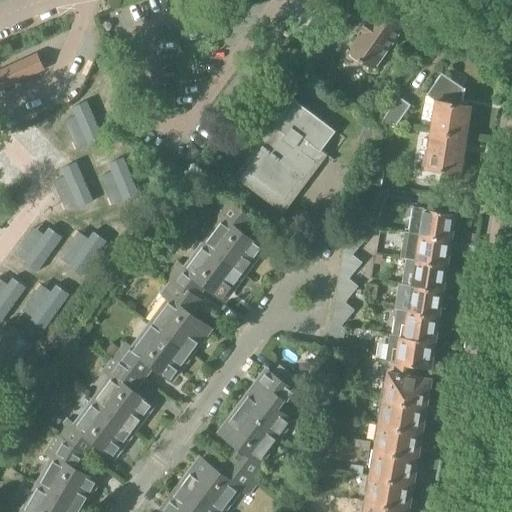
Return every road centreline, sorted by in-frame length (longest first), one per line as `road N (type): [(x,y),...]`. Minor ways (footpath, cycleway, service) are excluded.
road 1 (residential): [(122,511),(259,326)]
road 2 (tertiary): [(511,296),(478,511)]
road 3 (unknown): [(0,96),(58,70),(82,26),(81,0)]
road 4 (residential): [(259,326),(304,270),(324,284),(318,318)]
